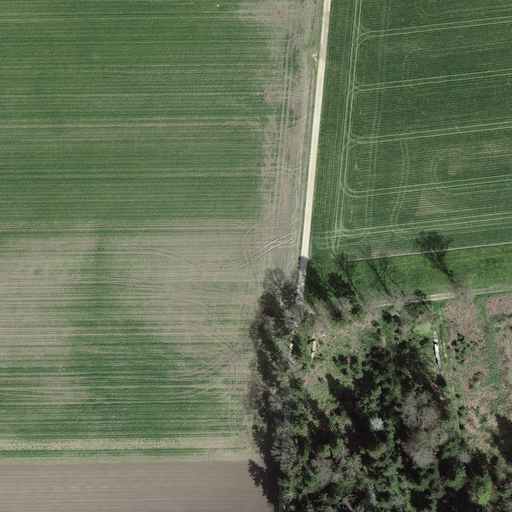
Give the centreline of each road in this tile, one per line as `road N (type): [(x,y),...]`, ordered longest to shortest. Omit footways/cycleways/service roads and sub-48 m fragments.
road 1 (track): [(282,511),(328,0)]
road 2 (track): [(511,287),(298,314)]
